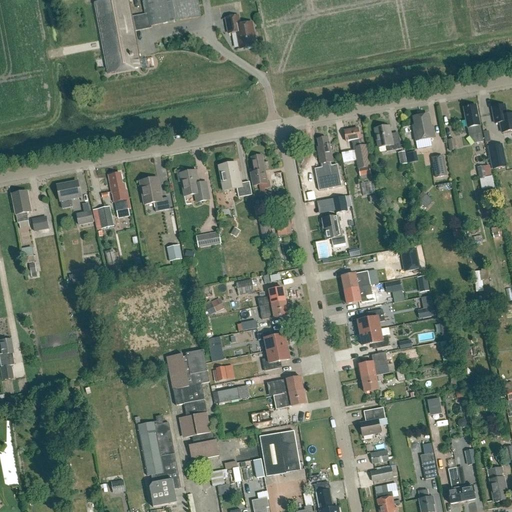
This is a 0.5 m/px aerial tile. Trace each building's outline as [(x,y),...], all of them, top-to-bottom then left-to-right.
[(148,27),(200,17),(196,0),(142,0),(146,15),(132,18),(128,0),(115,0),(94,4),(107,75),(141,69),(134,32),(149,29),(148,27)] [(240,25),(238,16),(225,19),(228,34),(236,33),(240,50),(256,47),(252,23),(240,25)] [(475,144),(483,142),(480,127),(476,106),(463,109),(467,128),(468,128),(469,136),(475,144)] [(511,114),(506,116),(504,106),(492,108),(495,125),(500,124),(502,134),(511,131),(511,114)] [(430,128),(428,116),(414,119),(415,126),(413,127),(416,142),(434,139),(432,127),(430,128)] [(392,139),(389,127),(374,130),(378,149),(385,147),(386,153),(401,150),(399,138),(392,139)] [(358,170),(369,167),(365,147),(361,147),(361,145),(358,129),(344,131),(346,143),(352,142),(353,152),(355,152),(358,170)] [(322,168),(315,170),(319,192),(342,187),(337,165),(331,167),(330,163),(333,162),(330,145),(328,146),(326,138),(317,140),(319,148),(317,148),(320,162),(321,162),(322,168)] [(489,148),(493,170),(506,167),(502,145),(489,148)] [(400,166),(407,164),(405,152),(398,153),(400,166)] [(411,164),(418,162),(416,152),(409,154),(411,164)] [(263,163),(262,156),(252,158),(254,173),(251,174),(253,187),(267,184),(265,172),(270,171),(268,163),(263,163)] [(443,157),(433,159),(437,179),(447,177),(443,157)] [(239,173),(237,163),(218,167),(223,192),(237,190),(239,199),(252,196),(249,183),(242,184),(240,173),(239,173)] [(489,166),(477,168),(479,180),(492,178),(489,166)] [(369,167),(358,170),(360,180),(366,179),(366,176),(371,175),(369,167)] [(196,171),(186,173),(185,170),(177,172),(179,183),(181,182),(184,198),(195,195),(197,203),(210,201),(207,187),(206,183),(199,185),(196,171)] [(122,185),(120,174),(109,176),(112,195),(113,195),(116,212),(130,209),(128,200),(127,191),(125,192),(124,185),(122,185)] [(162,200),(158,179),(139,182),(144,206),(154,204),(156,213),(170,210),(168,199),(162,200)] [(73,208),(71,200),(81,198),(78,183),(57,187),(60,202),(61,202),(63,210),(73,208)] [(365,194),(374,193),(373,185),(364,185),(365,194)] [(28,221),(27,214),(32,213),(27,192),(12,195),(16,216),(18,224),(28,221)] [(422,193),(416,201),(426,209),(433,202),(422,193)] [(335,214),(345,212),(342,198),(332,200),(335,214)] [(101,230),(114,227),(110,207),(97,210),(101,230)] [(78,226),(93,223),(91,211),(76,214),(78,226)] [(34,233),(48,230),(46,217),(31,220),(34,233)] [(342,237),(338,217),(322,220),(326,240),(332,239),(333,244),(346,242),(344,236),(342,237)] [(276,218),(277,235),(291,235),(290,218),(276,218)] [(262,240),(273,238),(270,223),(260,225),(262,240)] [(234,228),(230,235),(235,238),(240,232),(234,228)] [(455,245),(463,244),(460,230),(452,232),(455,245)] [(198,249),(220,245),(218,232),(196,237),(198,249)] [(319,259),(330,257),(327,241),(316,242),(319,259)] [(182,266),(181,260),(182,260),(179,246),(167,248),(169,262),(172,262),(172,267),(182,266)] [(113,252),(113,250),(106,252),(106,254),(105,254),(107,264),(116,262),(113,252)] [(405,272),(419,269),(415,250),(402,252),(405,272)] [(356,275),(341,277),(344,291),(358,288),(370,286),(367,272),(356,275)] [(427,277),(418,279),(419,286),(429,285),(427,277)] [(238,296),(254,293),(251,280),(236,283),(238,296)] [(388,294),(402,291),(400,282),(386,284),(388,294)] [(358,288),(344,291),(347,305),(361,302),(366,302),(365,296),(371,295),(370,286),(358,288)] [(267,306),(285,303),(283,289),(269,291),(270,300),(267,301),(267,298),(258,300),(259,307),(267,306)] [(423,308),(433,306),(431,295),(421,297),(423,308)] [(267,306),(259,307),(262,322),(288,317),(285,303),(267,306)] [(210,317),(217,313),(212,304),(205,307),(210,317)] [(419,320),(435,317),(433,309),(418,312),(419,320)] [(360,334),(380,330),(379,323),(385,322),(383,310),(368,313),(369,320),(357,322),(360,334)] [(256,321),(237,323),(238,330),(256,329),(256,321)] [(380,330),(360,334),(362,347),(374,344),(375,350),(390,347),(388,336),(382,338),(380,330)] [(267,352),(287,348),(285,336),(273,338),(272,333),(257,336),(259,341),(264,340),(267,352)] [(219,337),(207,339),(212,362),(224,359),(219,337)] [(0,359),(1,368),(11,366),(10,359),(11,358),(11,354),(14,354),(12,340),(1,342),(3,355),(0,355),(0,359)] [(400,350),(412,348),(410,341),(399,343),(400,350)] [(453,342),(441,344),(444,362),(456,360),(453,342)] [(287,348),(267,352),(268,359),(262,361),(265,372),(279,369),(278,363),(290,360),(287,348)] [(207,415),(202,385),(211,383),(204,351),(167,359),(176,407),(184,405),(187,418),(180,419),(183,435),(187,435),(191,437),(191,438),(192,438),(194,446),(189,447),(192,462),(219,457),(217,441),(215,442),(213,433),(211,433),(207,415)] [(359,366),(362,380),(376,377),(383,376),(389,374),(385,353),(373,356),(374,363),(373,363),(359,366)] [(21,364),(13,365),(14,378),(23,377),(21,364)] [(3,381),(14,379),(12,367),(1,369),(3,381)] [(217,369),(219,382),(228,380),(225,367),(217,369)] [(398,382),(405,381),(403,370),(396,372),(398,382)] [(383,376),(362,380),(364,394),(379,391),(377,382),(384,381),(383,376)] [(289,394),(303,391),(300,377),(282,381),(284,395),(289,394)] [(240,400),(238,389),(217,393),(219,404),(240,400)] [(289,394),(284,395),(273,397),(275,403),(284,401),(285,409),(306,405),(303,391),(289,394)] [(439,399),(428,401),(429,409),(440,407),(439,399)] [(385,420),(384,414),(383,409),(372,411),(374,422),(360,424),(363,437),(380,434),(379,427),(388,425),(387,419),(385,420)] [(251,416),(253,426),(273,422),(271,412),(251,416)] [(165,424),(163,416),(157,417),(158,423),(138,426),(148,477),(151,476),(153,484),(150,489),(153,508),(177,504),(175,490),(181,489),(169,423),(165,424)] [(282,433),(294,430),(293,424),(280,427),(282,433)] [(266,478),(287,474),(287,473),(301,470),(294,432),(259,438),(266,478)] [(468,466),(476,464),(473,450),(465,452),(468,466)] [(372,465),(388,462),(386,451),(370,454),(372,465)] [(425,480),(438,478),(435,464),(433,454),(420,456),(422,466),(425,480)] [(265,478),(262,460),(254,462),(257,479),(265,478)] [(226,470),(238,468),(237,462),(225,465),(226,470)] [(456,469),(463,503),(475,500),(472,486),(465,488),(462,468),(456,469)] [(502,478),(501,474),(503,474),(502,468),(487,471),(494,503),(506,501),(503,490),(506,489),(504,478),(502,478)] [(374,482),(393,479),(391,469),(372,472),(374,482)] [(450,505),(463,503),(456,469),(448,471),(452,490),(448,491),(450,505)] [(113,494),(125,493),(123,481),(111,482),(113,494)] [(339,511),(338,508),(334,508),(330,490),(329,483),(315,485),(319,511),(320,511),(319,511),(339,511)] [(396,485),(387,486),(388,493),(382,494),(382,499),(377,500),(379,511),(395,511),(393,497),(392,493),(398,492),(396,485)] [(228,486),(218,488),(219,497),(230,495),(228,486)] [(429,498),(427,491),(419,492),(420,500),(419,500),(421,511),(434,511),(433,506),(434,505),(433,497),(429,498)] [(252,502),(254,510),(254,511),(267,511),(266,508),(269,507),(268,501),(269,500),(267,492),(257,494),(259,500),(252,502)]
